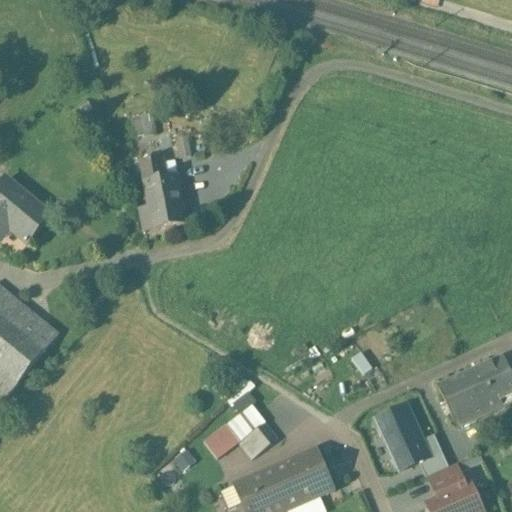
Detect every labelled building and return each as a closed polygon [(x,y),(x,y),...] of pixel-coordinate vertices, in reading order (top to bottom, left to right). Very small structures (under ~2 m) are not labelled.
[(188,136),(174,139),(178,159),(193,155),(188,136)] [(161,160),(140,164),(144,184),(165,180),(161,160)] [(144,184),(148,209),(139,211),(143,235),(185,227),(177,178),(165,180),(144,184)] [(48,224),(7,189),(0,197),(0,245),(0,246),(11,234),(27,248),(48,224)] [(18,308),(0,293),(0,373),(21,390),(59,343),(45,331),(18,308)] [(511,377),(503,359),(438,388),(457,431),(511,406),(511,377)] [(0,414),(21,390),(0,373),(0,414)] [(407,407),(375,421),(399,474),(431,460),(407,407)] [(252,409),(227,428),(240,445),(265,427),(252,409)] [(240,445),(240,446),(252,462),(278,443),(265,427),(240,445)] [(227,428),(204,445),(217,462),(240,445),(227,428)] [(317,453),(236,488),(246,511),(290,511),(334,493),(317,453)] [(456,468),(429,479),(437,497),(463,485),(463,484),(456,468)] [(463,485),(437,497),(438,499),(427,504),(429,508),(428,508),(429,511),(481,511),(468,482),(463,484),(463,485)]
